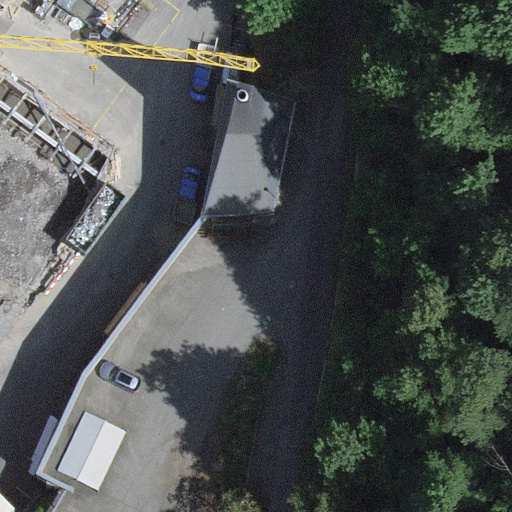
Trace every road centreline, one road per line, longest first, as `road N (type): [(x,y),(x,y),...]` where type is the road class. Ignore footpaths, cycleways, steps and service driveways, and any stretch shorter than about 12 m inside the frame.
road 1 (track): [(250,0),(200,165),(2,511)]
road 2 (track): [(366,0),(292,511)]
